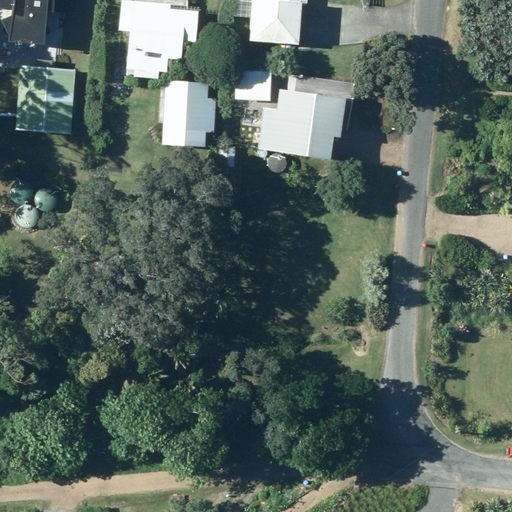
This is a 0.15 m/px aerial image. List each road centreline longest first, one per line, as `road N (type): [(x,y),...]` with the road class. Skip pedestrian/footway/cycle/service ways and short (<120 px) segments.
road 1 (residential): [(425,0),(391,441)]
road 2 (residential): [(0,483),(391,441)]
road 3 (residential): [(391,441),(459,464),(511,469)]
